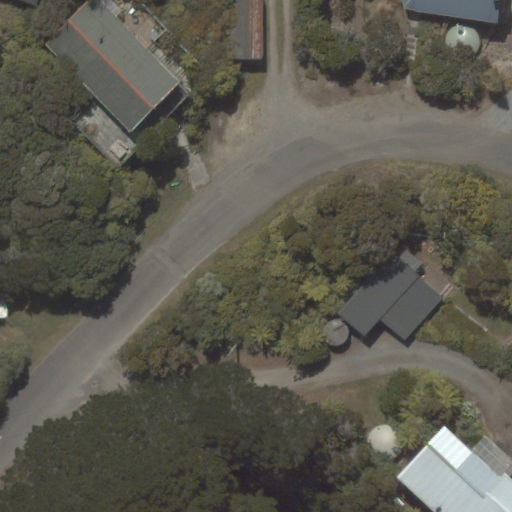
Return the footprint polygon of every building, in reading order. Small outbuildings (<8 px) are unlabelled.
[(87,0),(44,44),(131,132),(180,83),(116,17),(122,11),(111,0),(87,0)] [(231,0),(231,59),(263,59),(263,0),(231,0)] [(402,0),(405,9),(497,24),(500,0),(402,0)] [(336,313),(364,337),(380,319),(405,341),(444,297),(415,272),(423,263),(406,248),(398,257),(392,251),(336,313)] [(470,449),(444,425),(396,477),(432,511),(511,511),(511,478),(511,477),(511,475),(511,458),(485,434),(470,449)]
